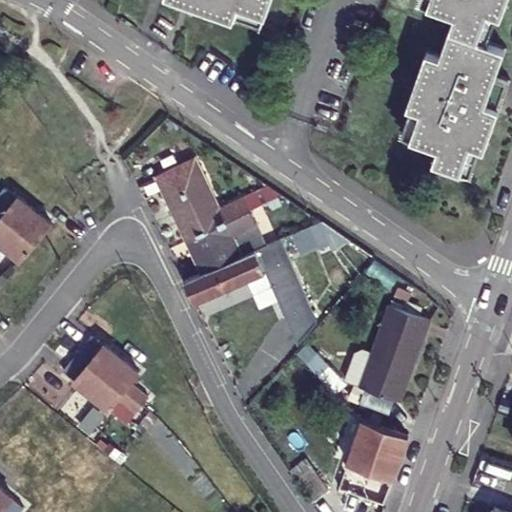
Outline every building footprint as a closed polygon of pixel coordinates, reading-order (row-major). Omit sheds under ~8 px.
[(176,0),(207,12),(202,0),(176,0)] [(202,0),(207,12),(230,21),(233,16),(259,27),(268,0),(202,0)] [(407,107),(411,109),(402,137),(439,151),(434,163),(470,177),(480,149),(486,151),(510,82),(495,76),(504,50),(487,44),(496,16),(501,18),(506,0),(419,0),(418,3),(453,16),(439,56),(426,51),(407,107)] [(48,152),(37,138),(15,156),(25,170),(48,152)] [(281,196),(267,187),(219,209),(196,159),(160,176),(190,240),(251,211),(282,196),(281,196)] [(2,184),(0,185),(0,210),(38,243),(54,224),(12,190),(10,191),(2,184)] [(0,242),(23,262),(38,243),(0,210),(0,242)] [(206,273),(243,257),(235,237),(258,226),(251,211),(190,240),(206,273)] [(301,250),(330,238),(321,218),(293,230),(301,250)] [(267,274),(258,251),(243,257),(206,273),(188,281),(199,303),(267,274)] [(344,381),(393,399),(403,369),(409,372),(427,319),(387,305),(370,355),(361,352),(355,353),(344,381)] [(80,354),(157,418),(167,406),(148,389),(152,384),(96,335),(80,354)] [(154,422),(157,418),(80,354),(66,371),(77,381),(76,382),(125,424),(136,410),(141,415),(142,413),(154,422)] [(309,368),(320,377),(330,367),(319,357),(309,368)] [(403,369),(393,399),(399,401),(409,372),(403,369)] [(198,412),(191,400),(167,413),(174,426),(198,412)] [(410,436),(364,421),(338,495),(344,498),(342,503),(347,505),(346,510),(350,511),(368,511),(377,489),(384,491),(389,478),(394,480),(410,436)] [(306,464),(292,474),(311,501),(325,490),(306,464)] [(0,511),(28,511),(27,510),(27,509),(0,486),(0,511)]
